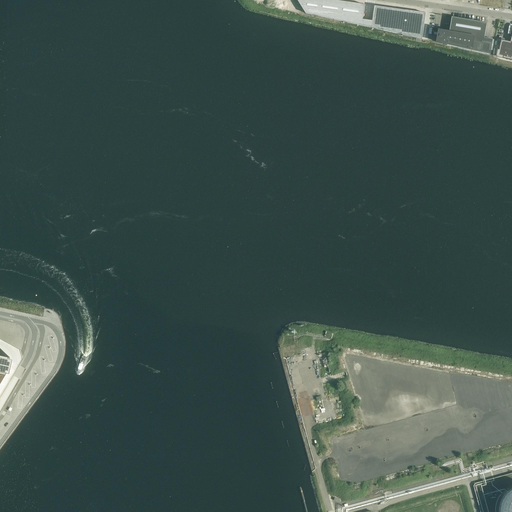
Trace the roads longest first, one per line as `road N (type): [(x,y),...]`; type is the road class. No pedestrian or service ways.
road 1 (track): [(344,375),(511,392)]
road 2 (unclassified): [(511,16),(386,0)]
